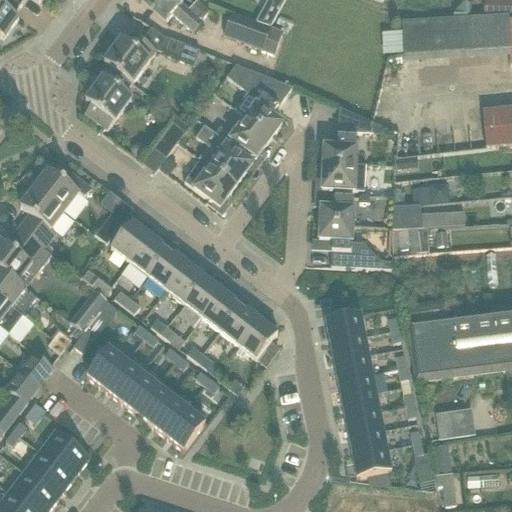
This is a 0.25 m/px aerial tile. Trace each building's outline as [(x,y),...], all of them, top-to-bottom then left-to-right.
[(14,19),(21,9),(8,0),(0,0),(0,40),(3,43),(18,22),(14,19)] [(42,0),(8,0),(21,9),(27,0),(30,0),(38,6),(42,0)] [(203,26),(173,0),(143,0),(140,4),(155,17),(166,26),(173,18),(194,36),(203,26)] [(283,36),(270,31),(233,18),(224,40),(274,58),(283,36)] [(403,56),(403,34),(385,35),(386,57),(403,56)] [(150,63),(156,55),(132,37),(126,46),(121,42),(103,66),(114,74),(114,73),(131,86),(131,87),(132,88),(150,63)] [(200,54),(170,42),(164,57),(194,69),(200,54)] [(271,120),(292,92),(236,68),(226,81),(237,89),(258,104),(246,121),(272,141),(282,128),(271,120)] [(124,96),(131,87),(131,86),(114,73),(114,74),(107,84),(103,81),(99,86),(97,85),(92,92),(94,93),(85,105),(91,109),(85,118),(107,134),(113,126),(114,126),(132,102),(124,96)] [(373,126),(338,111),(337,136),(373,137),(373,126)] [(511,149),(511,111),(482,115),(487,152),(511,149)] [(256,163),(272,141),(246,121),(229,144),(256,163)] [(172,127),(153,152),(166,162),(185,136),(172,127)] [(209,171),(236,190),(252,168),(226,149),(225,150),(220,146),(223,143),(215,137),(214,137),(204,130),(196,142),(211,153),(202,165),(209,171)] [(228,136),(219,130),(215,137),(223,143),(228,136)] [(355,168),(356,141),(337,140),(336,151),(323,150),(323,167),(355,168)] [(408,162),(395,164),(397,175),(406,173),(410,173),(408,162)] [(236,190),(209,171),(202,165),(201,164),(184,186),(219,212),(236,190)] [(323,167),(322,183),(335,184),(334,195),(354,196),(354,194),(364,195),(365,169),(355,168),(323,167)] [(48,174),(34,193),(64,216),(78,198),(84,203),(91,193),(65,173),(58,181),(48,174)] [(444,188),(430,189),(430,191),(431,208),(450,206),(449,191),(444,188)] [(430,191),(413,193),(415,209),(421,209),(431,208),(430,191)] [(397,192),(394,211),(404,210),(405,196),(401,196),(402,193),(397,192)] [(51,233),(64,216),(34,193),(20,211),(30,218),(18,234),(43,253),(56,237),(51,233)] [(369,208),(370,200),(360,199),(359,207),(369,208)] [(352,230),(353,202),(334,201),(333,212),(320,211),(319,228),(352,230)] [(393,211),(392,234),(417,233),(422,232),(420,209),(404,210),(394,211),(393,211)] [(451,217),(421,218),(422,232),(452,231),(451,217)] [(107,223),(102,229),(95,239),(106,248),(119,232),(107,223)] [(129,267),(150,240),(131,226),(110,253),(129,267)] [(363,248),(351,247),(352,230),(319,228),(319,244),(332,245),(330,271),(391,274),(392,266),(381,266),(363,248)] [(392,234),(392,247),(393,258),(428,255),(427,233),(417,233),(392,234)] [(36,280),(51,260),(43,253),(18,234),(6,249),(1,245),(0,246),(0,273),(17,287),(18,286),(28,273),(36,280)] [(446,236),(436,236),(436,237),(437,251),(447,250),(446,236)] [(147,281),(168,254),(150,240),(129,267),(147,281)] [(165,295),(186,268),(168,254),(147,281),(165,295)] [(183,309),(204,282),(186,268),(165,295),(183,309)] [(25,293),(18,286),(17,287),(0,273),(0,302),(11,311),(22,320),(37,301),(25,293)] [(88,274),(82,282),(92,290),(99,282),(88,274)] [(201,323),(222,296),(204,282),(183,309),(201,323)] [(220,337),(241,310),(222,296),(201,323),(220,337)] [(124,312),(131,304),(122,297),(115,305),(124,312)] [(22,320),(11,311),(0,302),(0,331),(8,338),(22,320)] [(140,311),(131,304),(124,312),(134,319),(140,311)] [(84,337),(73,351),(74,352),(83,359),(83,358),(97,341),(117,314),(108,307),(107,306),(84,337)] [(238,351),(259,324),(241,310),(220,337),(238,351)] [(511,374),(511,317),(409,330),(416,386),(511,374)] [(325,326),(329,348),(365,341),(360,319),(325,326)] [(160,340),(167,331),(156,323),(150,332),(160,340)] [(398,334),(396,323),(395,323),(388,324),(390,336),(398,334)] [(277,338),(259,324),(238,351),(256,365),(277,338)] [(148,337),(138,330),(134,337),(143,344),(148,337)] [(177,338),(167,331),(160,340),(170,347),(177,338)] [(400,346),(398,334),(390,336),(392,348),(400,346)] [(59,336),(53,343),(65,352),(70,345),(59,336)] [(158,345),(148,337),(143,344),(153,351),(158,345)] [(368,360),(365,341),(329,348),(333,367),(368,360)] [(65,352),(53,343),(48,350),(59,359),(65,352)] [(196,367),(203,359),(193,351),(186,360),(196,367)] [(104,395),(126,366),(108,352),(86,381),(104,395)] [(164,360),(174,367),(179,361),(169,353),(164,360)] [(33,357),(19,375),(40,391),(54,374),(33,357)] [(213,366),(203,359),(196,367),(206,375),(213,366)] [(372,379),(368,360),(333,367),(337,386),(372,379)] [(188,368),(179,361),(174,367),(183,375),(188,368)] [(405,372),(403,361),(395,362),(398,374),(405,372)] [(119,407),(141,378),(126,366),(104,395),(119,407)] [(408,384),(405,372),(398,374),(400,385),(408,384)] [(26,409),(40,391),(19,375),(5,393),(10,397),(11,397),(26,409)] [(195,383),(204,391),(209,384),(199,377),(195,383)] [(134,418),(156,390),(141,378),(119,407),(134,418)] [(376,397),(372,379),(337,386),(340,404),(376,397)] [(234,383),(228,392),(238,400),(245,391),(234,383)] [(219,392),(209,384),(204,391),(214,398),(219,392)] [(150,430),(171,402),(156,390),(134,418),(150,430)] [(0,432),(5,436),(26,409),(11,397),(10,397),(0,410),(0,432)] [(379,416),(376,397),(340,404),(344,423),(379,416)] [(413,410),(411,398),(403,400),(405,411),(413,410)] [(165,442),(187,413),(171,402),(150,430),(165,442)] [(415,422),(413,410),(405,411),(407,423),(415,422)] [(205,427),(187,413),(165,442),(183,455),(205,427)] [(434,416),(437,443),(473,440),(471,413),(434,416)] [(383,435),(379,416),(344,423),(348,442),(383,435)] [(19,442),(27,432),(20,427),(13,437),(19,442)] [(55,435),(37,458),(72,485),(90,462),(55,435)] [(387,454),(383,435),(348,442),(351,461),(387,454)] [(420,447),(418,436),(410,437),(412,449),(420,447)] [(12,451),(19,442),(13,437),(5,446),(12,451)] [(423,459),(420,447),(412,449),(415,461),(423,459)] [(387,454),(351,461),(356,483),(367,481),(368,488),(368,489),(390,492),(390,491),(387,477),(391,476),(387,454)] [(72,485),(37,458),(22,478),(57,505),(72,485)] [(499,474),(465,477),(467,493),(501,489),(499,474)] [(51,511),(57,505),(22,478),(6,499),(23,511),(51,511)] [(442,492),(444,511),(456,510),(452,478),(436,480),(437,492),(442,492)] [(23,511),(6,499),(0,506),(0,511),(23,511)]
